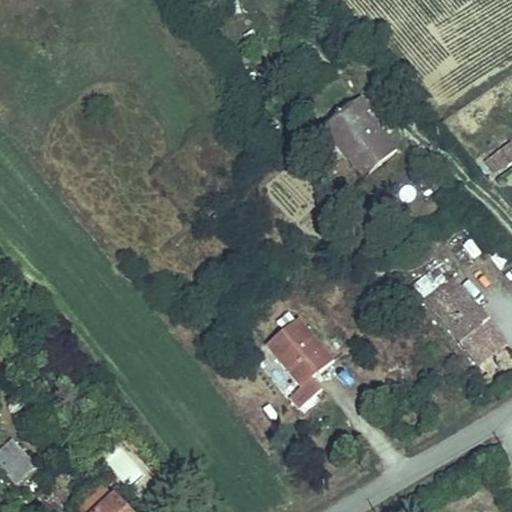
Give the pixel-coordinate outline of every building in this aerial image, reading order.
[(325,124),(369,177),(403,149),(374,113),(381,108),(366,90),(325,124)] [(494,178),(511,163),(511,142),(510,140),(482,162),(494,178)] [(511,225),(499,209),(493,213),(511,235),(511,234),(511,225)] [(511,235),(493,213),(472,230),(489,252),(511,235)] [(506,342),(439,259),(411,282),(479,365),(506,342)] [(334,360),(300,319),(268,345),(302,386),(290,396),(299,407),(322,388),(313,377),(334,360)] [(17,434),(0,449),(0,460),(22,484),(44,464),(17,434)] [(122,443),(111,454),(132,477),(143,466),(122,443)] [(105,477),(69,509),(71,511),(92,511),(117,490),(105,477)] [(92,511),(136,511),(117,490),(92,511)]
